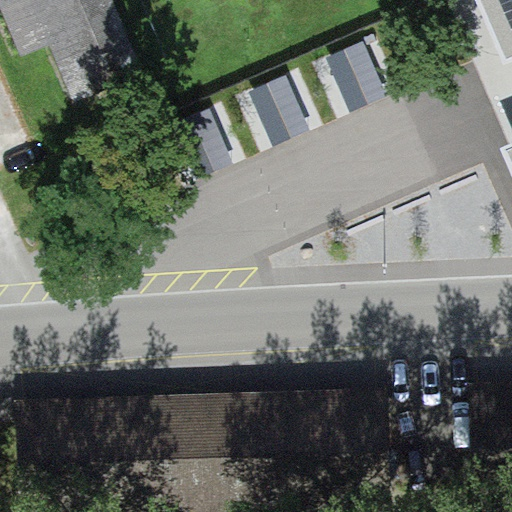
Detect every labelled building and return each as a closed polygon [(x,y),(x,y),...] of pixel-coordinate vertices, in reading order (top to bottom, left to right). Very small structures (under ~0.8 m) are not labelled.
[(0,0),(0,11),(20,58),(48,47),(73,107),(142,79),(137,66),(110,0),(0,0)] [(511,0),(474,0),(501,67),(511,62),(511,0)] [(365,41),(328,58),(353,112),(389,96),(365,41)] [(286,73),(249,90),(274,145),(311,128),(286,73)] [(211,108),(174,125),(199,179),(235,163),(211,108)] [(511,146),(503,150),(511,171),(511,146)] [(511,511),(511,378),(466,380),(471,511),(511,511)] [(382,511),(380,389),(19,398),(22,511),(382,511)]
